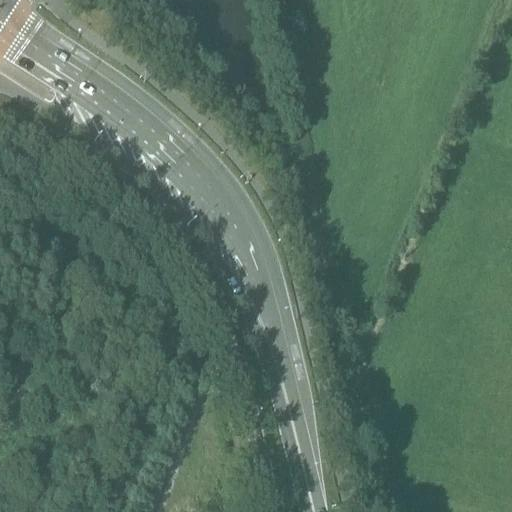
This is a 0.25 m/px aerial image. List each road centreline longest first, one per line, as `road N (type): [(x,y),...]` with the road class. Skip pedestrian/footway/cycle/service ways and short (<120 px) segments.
road 1 (secondary): [(285,396),(278,342),(239,228),(153,130),(11,30)]
road 2 (secondary): [(0,83),(116,158),(196,232),(243,305),(285,396)]
